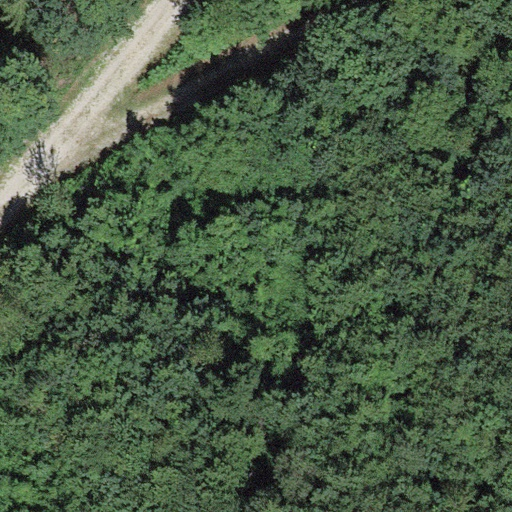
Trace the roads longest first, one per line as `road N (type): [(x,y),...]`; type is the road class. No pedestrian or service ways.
road 1 (track): [(435,0),(118,124)]
road 2 (track): [(0,223),(118,124),(197,0)]
